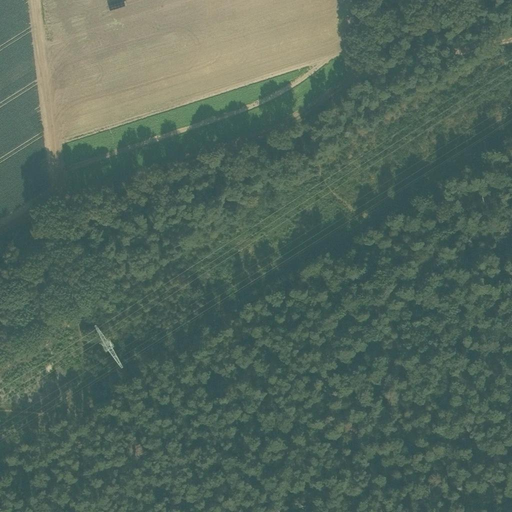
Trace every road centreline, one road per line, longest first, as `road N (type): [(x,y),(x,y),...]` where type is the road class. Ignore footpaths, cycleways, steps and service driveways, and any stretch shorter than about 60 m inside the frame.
road 1 (track): [(63,210),(312,119),(367,69),(511,42)]
road 2 (track): [(63,210),(39,0)]
